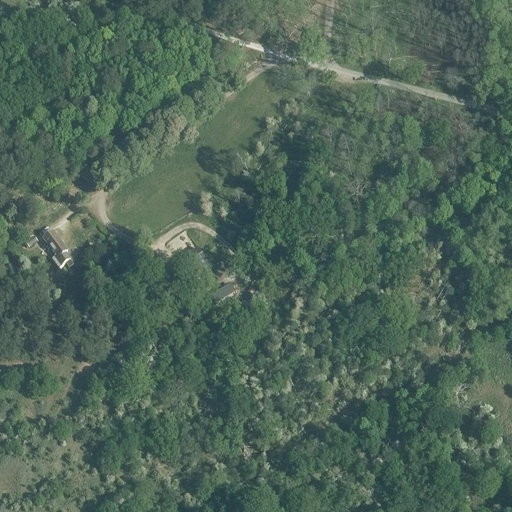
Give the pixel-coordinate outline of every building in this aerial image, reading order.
[(71,268),(75,265),(72,261),(72,260),(67,253),(69,252),(54,233),(45,240),(58,257),(54,260),(61,270),(67,264),(71,268)] [(29,248),(30,249),(38,242),(32,234),(23,240),(18,243),(24,251),(29,248)] [(200,249),(180,264),(194,282),(214,268),(200,249)] [(225,298),(236,293),(232,284),(221,289),(225,298)] [(217,304),(225,300),(220,290),(212,294),(217,304)]
